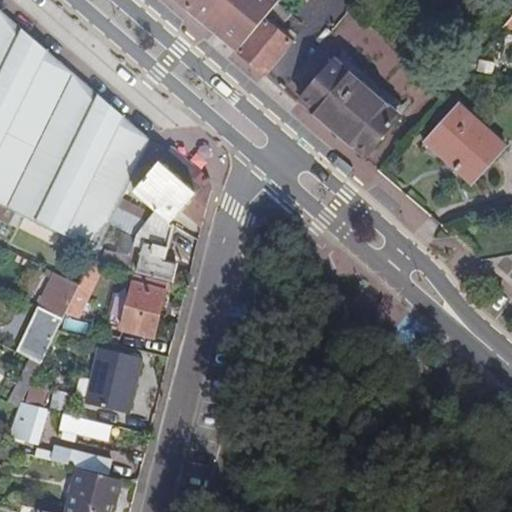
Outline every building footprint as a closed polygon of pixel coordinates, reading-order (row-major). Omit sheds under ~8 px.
[(196,0),(176,0),(188,10),(196,0)] [(215,32),(242,0),(196,0),(188,10),(215,32)] [(276,6),(279,3),(274,0),(242,0),(215,32),(238,52),(263,22),(271,13),(276,6)] [(289,17),(276,6),(271,13),(283,24),(289,17)] [(0,201),(97,249),(152,138),(0,8),(0,201)] [(349,11),(328,38),(412,102),(432,75),(349,11)] [(511,29),(511,14),(502,27),(511,29)] [(265,75),(291,45),(263,22),(238,52),(265,75)] [(365,156),(405,110),(340,55),(301,101),(365,156)] [(511,148),(466,102),(434,133),(463,163),(459,167),(475,183),(511,148)] [(136,191),(159,211),(173,222),(181,212),(203,230),(213,191),(205,184),(209,179),(173,148),(169,153),(152,172),(147,168),(139,178),(143,182),(136,191)] [(154,217),(124,198),(120,208),(150,222),(154,217)] [(23,215),(0,203),(0,218),(17,227),(23,215)] [(168,259),(177,225),(173,222),(159,211),(154,217),(150,222),(120,208),(113,221),(139,234),(136,245),(146,247),(140,270),(175,280),(180,263),(168,259)] [(93,261),(98,252),(86,246),(80,259),(92,265),(93,261)] [(105,268),(106,265),(93,261),(92,265),(81,285),(68,313),(80,318),(98,282),(105,268)] [(68,313),(81,285),(69,279),(57,273),(40,306),(41,307),(53,313),(65,319),(68,313)] [(160,322),(171,281),(139,273),(125,328),(151,335),(155,321),(160,322)] [(43,363),(65,319),(53,313),(41,307),(20,352),(32,358),(43,363)] [(88,403),(132,413),(145,358),(102,347),(88,403)] [(21,408),(43,363),(32,358),(10,403),(21,408)] [(26,439),(39,406),(25,402),(12,433),(26,439)] [(110,439),(114,424),(68,413),(64,427),(110,439)] [(107,474),(111,459),(58,445),(56,452),(26,444),(24,453),(107,474)] [(0,457),(6,460),(12,450),(2,447),(0,450),(0,457)] [(113,511),(122,481),(80,470),(69,511),(113,511)]
